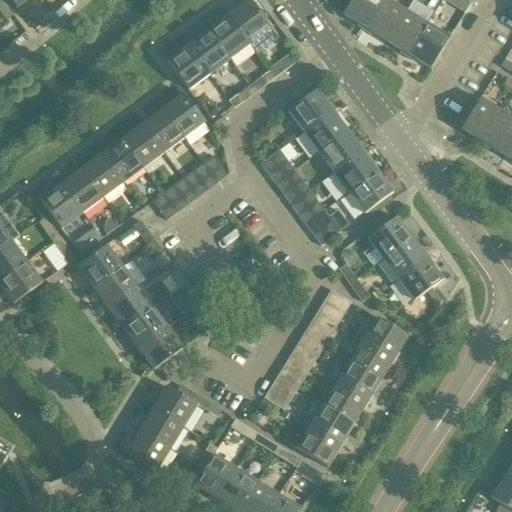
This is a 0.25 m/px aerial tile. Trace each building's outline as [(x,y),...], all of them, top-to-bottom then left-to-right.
[(28,0),(8,0),(15,9),(28,0)] [(352,0),(343,15),(364,29),(382,0),(352,0)] [(382,0),(364,29),(386,42),(405,12),(385,0),(382,0)] [(250,2),(228,18),(250,46),(255,54),(277,38),(250,2)] [(5,6),(0,10),(0,13),(6,22),(13,17),(5,6)] [(386,42),(407,56),(426,25),(405,12),(386,42)] [(228,18),(208,33),(229,61),(230,61),(250,46),(228,18)] [(426,25),(407,56),(429,70),(448,39),(426,25)] [(208,33),(188,48),(209,76),(230,61),(229,61),(208,33)] [(209,76),(188,48),(167,63),(188,92),(209,76)] [(270,72),(260,80),(265,87),(276,79),(270,72)] [(246,77),(243,79),(249,88),(255,95),(265,87),(260,80),(253,85),(246,77)] [(502,87),(511,92),(511,82),(507,79),(502,87)] [(249,88),(239,95),(244,102),(255,95),(249,88)] [(288,114),(304,135),(332,114),(317,92),(288,114)] [(244,102),(239,95),(228,103),(234,110),(244,102)] [(183,96),(163,112),(184,141),(205,125),(183,96)] [(461,131),(483,145),(502,114),(479,100),(461,131)] [(163,112),(142,127),(164,156),(184,141),(163,112)] [(304,135),(319,155),(347,134),(332,114),(304,135)] [(483,145),(504,157),(511,144),(511,120),(502,114),(483,145)] [(142,127),(122,142),(144,171),(164,156),(142,127)] [(319,155),(334,175),(362,154),(347,134),(319,155)] [(122,142),(102,157),(123,186),(144,171),(122,142)] [(260,166),(268,177),(287,163),(279,152),(260,166)] [(334,175),(349,196),(378,174),(362,154),(334,175)] [(102,157),(82,172),(103,201),(123,186),(102,157)] [(213,157),(202,165),(217,184),(227,177),(213,157)] [(268,177),(275,187),(295,173),(287,163),(268,177)] [(202,165),(192,173),(207,192),(217,184),(202,165)] [(82,172),(61,187),(83,216),(103,201),(82,172)] [(192,173),(182,180),(196,200),(207,192),(192,173)] [(275,187),(283,197),(302,183),(295,173),(275,187)] [(378,174),(349,196),(364,217),(393,196),(378,174)] [(182,180),(173,187),(187,207),(196,200),(182,180)] [(283,197),(290,207),(310,193),(302,183),(283,197)] [(83,216),(61,187),(40,203),(62,232),(83,216)] [(173,187),(162,195),(169,205),(176,214),(187,207),(173,187)] [(290,207),(298,218),(317,203),(310,193),(290,207)] [(151,203),(158,212),(169,205),(162,195),(151,203)] [(298,218),(305,228),(325,213),(317,203),(298,218)] [(169,205),(158,212),(166,222),(176,214),(169,205)] [(305,228),(313,238),(332,223),(325,213),(305,228)] [(0,218),(0,252),(11,244),(19,238),(3,217),(0,218)] [(37,223),(45,234),(52,229),(44,218),(37,223)] [(382,261),(383,262),(412,240),(396,219),(367,241),(375,251),(367,257),(374,266),(382,261)] [(132,228),(140,238),(147,232),(140,222),(132,228)] [(332,223),(313,238),(321,249),(340,235),(332,223)] [(45,234),(53,245),(60,239),(52,229),(45,234)] [(93,230),(72,246),(80,256),(101,241),(93,230)] [(140,238),(148,248),(155,243),(147,232),(140,238)] [(53,245),(61,255),(68,250),(60,239),(53,245)] [(383,262),(397,282),(426,260),(412,240),(383,262)] [(155,243),(148,248),(156,260),(163,254),(155,243)] [(0,252),(0,283),(26,264),(11,244),(0,252)] [(77,268),(92,290),(121,268),(106,247),(77,268)] [(68,250),(61,255),(68,265),(75,260),(68,250)] [(426,260),(397,282),(414,303),(442,281),(426,260)] [(26,264),(0,283),(0,289),(13,307),(42,286),(26,264)] [(338,272),(346,283),(353,277),(345,267),(338,272)] [(92,290),(107,310),(136,289),(121,268),(92,290)] [(170,277),(178,289),(185,284),(177,272),(170,277)] [(346,283),(354,293),(361,288),(353,277),(346,283)] [(178,289),(185,299),(192,294),(185,284),(178,289)] [(361,288),(354,293),(362,304),(369,299),(361,288)] [(107,310),(122,330),(151,309),(136,289),(107,310)] [(331,292),(324,303),(344,316),(351,304),(331,292)] [(185,299),(186,300),(192,308),(193,310),(200,305),(192,294),(185,299)] [(324,303),(317,314),(337,327),(344,316),(324,303)] [(122,330),(137,351),(166,330),(151,309),(122,330)] [(317,314),(311,324),(331,337),(337,327),(317,314)] [(377,320),(363,343),(393,361),(407,339),(377,320)] [(311,324),(304,336),(324,348),(331,337),(311,324)] [(166,330),(137,351),(153,372),(181,351),(166,330)] [(304,336),(297,346),(317,358),(324,348),(304,336)] [(363,343),(350,364),(380,383),(393,361),(363,343)] [(297,346),(290,357),(311,369),(317,358),(297,346)] [(290,357),(284,368),(304,380),(311,369),(290,357)] [(350,364),(337,385),(367,404),(380,383),(350,364)] [(284,368),(277,379),(297,391),(304,380),(284,368)] [(277,379),(271,389),(291,402),(297,391),(277,379)] [(337,385),(323,407),(353,426),(367,404),(337,385)] [(166,388),(152,411),(182,430),(196,407),(195,407),(199,400),(178,386),(174,393),(166,388)] [(291,402),(271,389),(264,400),(284,412),(291,402)] [(323,407),(310,428),(340,447),(353,426),(323,407)] [(152,411),(139,432),(169,451),(182,430),(152,411)] [(230,429),(242,436),(247,429),(235,421),(230,429)] [(340,447),(310,428),(296,451),(326,469),(340,447)] [(242,436),(252,443),(257,435),(247,429),(242,436)] [(169,451),(139,432),(125,455),(155,473),(169,451)] [(252,443),(274,456),(279,448),(257,435),(252,443)] [(209,446),(202,457),(210,462),(213,457),(217,451),(209,446)] [(274,456),(285,463),(290,455),(279,448),(274,456)] [(0,511),(11,511),(12,511),(0,504),(0,466),(6,458),(0,454),(0,511)] [(290,455),(285,463),(296,470),(301,462),(290,455)] [(194,488),(216,501),(235,471),(213,457),(210,462),(203,473),(194,488)] [(195,468),(203,473),(210,462),(202,457),(195,468)] [(216,501),(233,511),(239,511),(257,484),(235,471),(216,501)] [(511,511),(511,481),(504,477),(491,500),(500,505),(510,511),(511,511)] [(239,511),(268,511),(278,497),(257,484),(239,511)] [(278,497),(268,511),(300,511),(278,497)]
